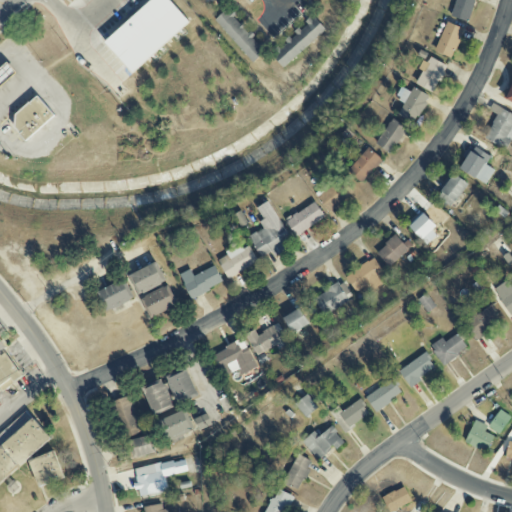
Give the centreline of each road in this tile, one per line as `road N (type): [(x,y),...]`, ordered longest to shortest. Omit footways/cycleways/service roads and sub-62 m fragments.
road 1 (residential): [(68,394),(258,296),(389,203),(470,98),(508,0)]
road 2 (residential): [(0,294),(59,375),(84,427),(107,511)]
road 3 (residential): [(327,511),(371,463),(511,362)]
road 4 (residential): [(400,442),(467,485),(511,498)]
